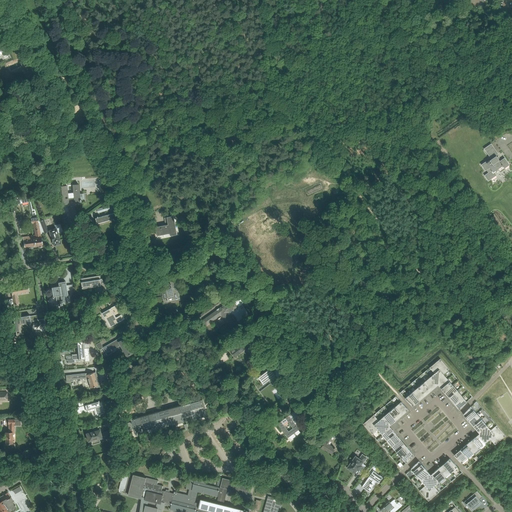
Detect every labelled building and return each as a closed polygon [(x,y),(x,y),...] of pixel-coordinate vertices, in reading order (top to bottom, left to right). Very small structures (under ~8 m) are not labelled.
[(60,49),(56,51),(60,59),(59,60),(62,66),(67,64),(60,49)] [(496,156),(495,155),(498,154),(493,147),(487,152),(491,158),(492,158),(492,159),(487,162),(482,165),(486,170),(486,169),(489,173),(485,175),(489,180),(496,175),(494,172),(502,166),(503,167),(503,166),(504,168),(509,165),(505,158),(500,161),(498,159),(497,157),(496,156)] [(56,168),(60,165),(56,157),(52,159),(56,168)] [(84,199),(84,193),(80,194),(79,184),(73,185),(73,193),(67,193),(67,184),(61,184),(61,190),(60,190),(61,199),(62,199),(63,206),(69,206),(68,201),(74,201),(74,203),(80,203),(80,201),(81,201),(81,199),(84,199)] [(26,198),(16,200),(16,205),(30,202),(33,218),(31,218),(31,219),(31,220),(31,223),(32,223),(32,224),(34,224),(35,235),(32,235),(31,236),(23,237),(23,242),(24,247),(38,244),(39,248),(43,247),(41,237),(41,234),(44,232),(39,220),(39,221),(38,222),(38,218),(30,195),(26,195),(26,198)] [(115,220),(120,219),(118,211),(114,213),(113,208),(110,209),(109,205),(97,209),(98,212),(107,210),(108,214),(99,217),(98,216),(98,217),(96,218),(97,223),(114,218),(115,220)] [(155,227),(157,236),(170,233),(170,235),(178,234),(174,215),(167,217),(164,218),(166,225),(155,227)] [(498,235),(503,230),(494,216),(488,221),(498,235)] [(42,218),(39,220),(44,232),(45,233),(48,232),(43,219),(42,218)] [(57,233),(63,231),(61,227),(60,224),(54,225),(55,229),(49,230),(53,243),(54,243),(55,245),(61,243),(57,233)] [(91,277),(80,279),(82,279),(83,282),(82,282),(83,288),(99,285),(100,289),(103,287),(105,291),(102,293),(102,294),(109,290),(102,278),(100,279),(100,276),(102,275),(95,276),(95,277),(91,277)] [(182,286),(180,277),(173,278),(168,279),(169,280),(170,279),(171,284),(171,285),(172,288),(166,289),(165,288),(159,289),(161,289),(163,296),(162,296),(163,296),(163,299),(176,296),(176,297),(177,297),(177,296),(179,295),(177,287),(182,286)] [(58,306),(62,305),(62,302),(70,301),(70,302),(69,296),(68,296),(66,281),(58,282),(59,287),(57,287),(57,286),(57,287),(52,288),(53,297),(56,296),(58,306)] [(10,286),(13,305),(19,304),(17,294),(28,292),(27,283),(26,284),(25,282),(21,283),(21,284),(10,286)] [(231,327),(235,324),(228,315),(231,313),(230,312),(232,310),(233,311),(239,307),(238,306),(243,303),(240,298),(235,302),(235,301),(227,306),(226,304),(219,309),(219,308),(217,310),(203,320),(206,324),(221,314),(231,327)] [(103,313),(110,327),(125,318),(122,313),(120,314),(118,311),(120,310),(117,304),(103,313)] [(85,313),(80,316),(85,324),(89,321),(85,313)] [(16,333),(18,333),(18,334),(19,333),(19,332),(21,332),(20,330),(20,327),(31,325),(31,321),(30,316),(30,315),(19,317),(13,318),(14,324),(15,332),(16,333)] [(127,356),(134,352),(127,341),(128,341),(125,335),(103,347),(106,353),(121,345),(127,356)] [(247,347),(252,352),(257,348),(247,337),(246,338),(242,341),(243,342),(231,351),(235,357),(247,347)] [(77,339),(78,354),(73,355),(73,359),(69,360),(67,360),(68,363),(76,362),(75,360),(85,359),(85,361),(90,361),(89,351),(88,351),(88,348),(83,348),(83,339),(77,339)] [(436,385),(438,382),(440,359),(430,368),(435,373),(429,378),(436,385)] [(438,382),(441,385),(448,379),(444,374),(449,369),(440,359),(438,382)] [(263,384),(272,378),(275,382),(274,382),(278,387),(277,388),(283,395),(288,392),(283,385),(277,378),(286,371),(285,370),(283,367),(281,366),(273,372),(270,368),(261,375),(260,375),(259,376),(260,376),(258,377),(263,384)] [(87,373),(66,375),(66,382),(73,381),(73,380),(88,378),(91,387),(96,386),(96,387),(100,386),(100,387),(101,387),(95,370),(96,372),(94,373),(94,372),(87,374),(87,373)] [(430,390),(436,385),(429,378),(424,382),(430,390)] [(445,391),(444,392),(453,385),(448,379),(441,385),(445,391)] [(418,387),(425,396),(429,393),(428,392),(430,390),(424,382),(418,387)] [(444,392),(449,398),(458,390),(453,385),(444,392)] [(419,400),(425,396),(418,387),(412,392),(419,400)] [(449,398),(454,403),(462,396),(458,390),(449,398)] [(419,401),(419,400),(412,392),(405,398),(412,405),(418,400),(419,401)] [(460,409),(467,402),(462,396),(454,403),(454,404),(455,403),(460,409)] [(99,403),(99,401),(74,408),(76,414),(88,411),(88,409),(94,407),(96,416),(99,415),(99,416),(101,415),(100,415),(102,414),(105,413),(105,415),(106,415),(101,399),(102,402),(99,403)] [(201,400),(191,402),(193,408),(192,408),(193,414),(196,414),(197,419),(204,417),(202,409),(202,410),(201,408),(204,407),(204,408),(206,407),(203,399),(201,399),(201,400)] [(182,411),(180,411),(181,413),(181,415),(182,415),(182,417),(191,415),(193,414),(192,408),(193,408),(191,402),(181,405),(182,411)] [(401,414),(407,409),(401,402),(395,407),(401,414)] [(181,405),(170,408),(170,409),(173,420),(175,419),(177,424),(184,422),(182,417),(182,415),(181,415),(181,413),(180,411),(182,411),(181,405)] [(399,416),(401,414),(395,407),(389,411),(397,420),(400,417),(399,416)] [(470,420),(477,414),(471,407),(463,414),(466,417),(467,416),(470,420)] [(163,410),(159,411),(161,419),(161,421),(162,423),(171,421),(173,420),(170,409),(170,408),(163,410)] [(292,412),(277,424),(283,431),(284,432),(285,434),(285,435),(286,435),(288,438),(292,435),(301,428),(305,433),(303,431),(306,428),(309,426),(306,422),(303,424),(302,424),(298,420),(296,417),(300,413),(297,409),(293,412),(292,412)] [(151,415),(150,416),(153,426),(155,425),(156,430),(163,428),(162,423),(161,421),(161,419),(159,411),(151,414),(151,415)] [(389,411),(384,416),(390,423),(392,422),(393,423),(397,420),(389,411)] [(151,414),(138,417),(140,425),(141,427),(142,429),(150,426),(153,426),(150,416),(151,415),(151,414)] [(474,426),(482,419),(477,414),(470,420),(474,425),(473,426),(474,426)] [(374,415),(363,424),(387,426),(390,423),(384,416),(379,421),(374,415)] [(6,431),(5,443),(6,443),(7,444),(9,444),(9,443),(12,443),(12,434),(14,434),(14,426),(21,426),(21,421),(21,417),(15,417),(15,420),(13,419),(8,419),(8,424),(9,424),(8,431),(6,431)] [(125,429),(121,430),(121,432),(126,431),(134,429),(136,436),(143,434),(142,429),(141,427),(140,425),(138,417),(132,419),(132,418),(131,418),(131,420),(132,420),(132,421),(124,424),(125,429)] [(479,431),(486,425),(482,419),(474,426),(476,430),(477,429),(479,431)] [(378,430),(382,435),(389,428),(387,426),(363,424),(372,434),(378,430)] [(482,434),(506,436),(497,425),(491,430),(486,425),(479,431),(482,434)] [(382,435),(387,440),(395,433),(392,430),(391,431),(389,428),(382,435)] [(92,444),(100,442),(106,440),(106,439),(105,440),(105,439),(111,438),(111,437),(109,431),(109,430),(103,432),(103,433),(103,432),(103,433),(100,434),(99,430),(100,430),(99,430),(86,433),(86,434),(87,435),(86,435),(87,439),(88,439),(88,441),(91,440),(92,444)] [(335,448),(329,445),(334,437),(325,431),(321,436),(326,439),(322,447),(325,449),(332,453),(335,448)] [(387,440),(392,446),(400,439),(395,433),(387,440)] [(495,445),(506,436),(482,434),(480,435),(486,442),(490,439),(495,445)] [(480,448),(486,442),(480,435),(474,440),(480,448)] [(392,446),(397,452),(404,446),(399,440),(400,439),(392,446)] [(480,448),(474,440),(473,440),(473,439),(467,444),(474,453),(480,448)] [(468,458),(474,453),(467,444),(461,449),(461,451),(468,458)] [(404,446),(397,452),(402,457),(410,450),(407,447),(406,448),(404,446)] [(402,457),(406,463),(413,456),(412,455),(413,454),(410,450),(402,457)] [(461,463),(468,458),(461,451),(455,456),(461,463)] [(365,465),(362,463),(367,458),(362,455),(359,459),(355,456),(353,460),(352,459),(349,463),(350,464),(348,467),(348,468),(348,469),(351,471),(351,470),(355,472),(357,469),(358,470),(361,472),(365,465)] [(445,465),(451,472),(457,467),(450,459),(447,461),(448,462),(445,465)] [(416,475),(424,467),(423,468),(418,462),(411,469),(416,475)] [(365,483),(365,482),(362,486),(369,492),(377,481),(379,483),(383,477),(375,472),(378,467),(375,463),(368,473),(371,475),(365,483)] [(445,477),(451,472),(445,465),(442,467),(441,466),(438,469),(445,477)] [(426,472),(427,471),(424,467),(416,475),(421,480),(428,474),(426,472)] [(440,482),(445,477),(438,469),(434,472),(435,473),(433,474),(440,482)] [(133,474),(128,495),(141,498),(139,511),(106,511),(102,511),(101,511),(161,511),(164,504),(171,506),(170,509),(180,511),(243,511),(244,509),(224,504),(227,489),(248,494),(250,485),(223,478),(220,487),(220,488),(219,488),(206,484),(207,480),(208,481),(208,480),(188,475),(189,476),(186,489),(186,488),(189,489),(188,495),(175,492),(175,491),(174,491),(174,493),(170,492),(162,491),(163,486),(157,485),(158,480),(133,474)] [(419,490),(428,501),(430,477),(428,474),(421,480),(425,485),(419,490)] [(434,486),(440,482),(433,474),(430,477),(428,501),(439,492),(434,486)] [(468,502),(466,504),(472,511),(477,507),(476,506),(478,504),(479,505),(482,502),(479,499),(482,496),(477,491),(471,496),(473,498),(469,501),(468,502)] [(0,508),(2,511),(4,511),(9,509),(11,511),(13,511),(14,511),(15,510),(15,509),(16,508),(15,507),(15,506),(15,505),(14,505),(12,501),(13,501),(11,497),(8,493),(0,496),(0,497),(2,501),(1,502),(0,501),(0,508)] [(268,496),(263,511),(279,511),(283,500),(277,498),(276,501),(273,501),(274,497),(268,496)] [(386,504),(386,505),(380,510),(382,511),(393,511),(400,506),(396,501),(396,502),(394,499),(390,502),(389,501),(386,504)]
